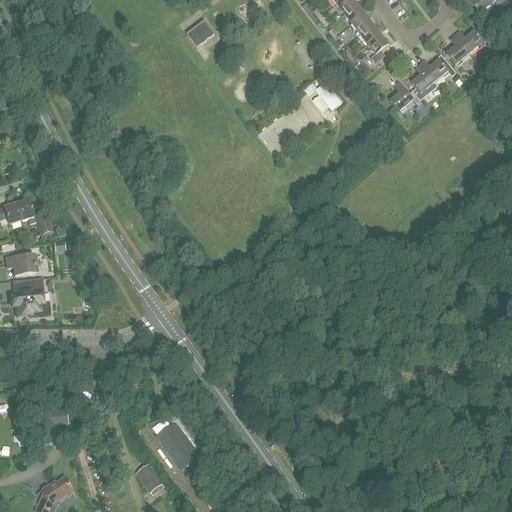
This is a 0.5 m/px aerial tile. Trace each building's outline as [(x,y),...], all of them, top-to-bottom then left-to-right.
[(358,6),(353,0),(344,0),(337,6),(345,15),(358,6)] [(481,15),(494,4),(495,3),(491,0),(476,0),(472,4),(481,15)] [(491,0),(495,3),(494,4),(497,9),(507,0),(491,0)] [(352,25),(365,15),(358,6),(345,15),(352,25)] [(318,20),(322,18),(316,11),(313,13),(318,20)] [(373,25),(365,15),(352,25),(360,35),(373,25)] [(322,18),(318,20),(324,28),(328,25),(322,18)] [(197,49),(215,36),(204,22),(187,36),(197,49)] [(380,35),(373,25),(360,35),(367,45),(380,35)] [(328,34),(334,41),(337,38),(332,31),(328,34)] [(455,37),(470,55),(484,44),(474,32),(465,40),(459,34),(455,37)] [(488,34),(483,38),(488,45),(493,40),(488,34)] [(381,52),(389,46),(380,35),(367,45),(376,57),(372,59),(376,64),(385,57),(381,52)] [(457,66),(470,55),(455,37),(451,41),(456,47),(447,55),(457,66)] [(344,46),(337,38),(334,41),(340,49),(344,46)] [(349,61),(353,58),(348,52),(345,55),(349,61)] [(353,58),(349,61),(355,69),(359,66),(353,58)] [(425,63),(420,66),(429,77),(435,84),(448,73),(452,78),(457,75),(443,58),(430,69),(425,63)] [(292,69),(289,59),(283,60),(286,70),(292,69)] [(422,95),(435,84),(429,77),(420,66),(416,70),(421,76),(412,84),(422,95)] [(317,89),(332,110),(342,102),(326,82),(317,89)] [(400,113),(414,102),(418,107),(422,104),(412,93),(408,96),(399,84),(395,87),(400,94),(390,102),(400,113)] [(28,201),(16,204),(21,222),(28,220),(30,225),(37,223),(41,235),(52,232),(46,213),(33,216),(28,201)] [(9,226),(21,222),(16,204),(4,208),(4,209),(0,210),(0,221),(7,219),(9,226)] [(441,230),(431,240),(439,247),(453,231),(448,227),(443,232),(441,230)] [(55,252),(65,251),(65,244),(54,245),(55,252)] [(14,245),(1,248),(3,254),(16,251),(14,245)] [(15,277),(36,275),(34,257),(6,260),(7,270),(14,269),(15,277)] [(14,295),(11,295),(12,304),(12,309),(16,309),(17,319),(30,317),(31,317),(31,315),(41,314),(42,318),(50,317),(48,305),(43,305),(42,296),(41,296),(41,293),(43,292),(42,282),(23,284),(24,294),(14,295)] [(7,414),(15,413),(13,402),(5,403),(7,414)] [(182,471),(199,458),(194,452),(204,445),(183,416),(181,417),(178,413),(170,419),(174,426),(158,438),(182,471)] [(50,488),(44,493),(38,497),(42,502),(37,511),(49,511),(53,505),(59,501),(60,503),(73,493),(69,488),(71,487),(65,480),(52,490),(50,488)]
